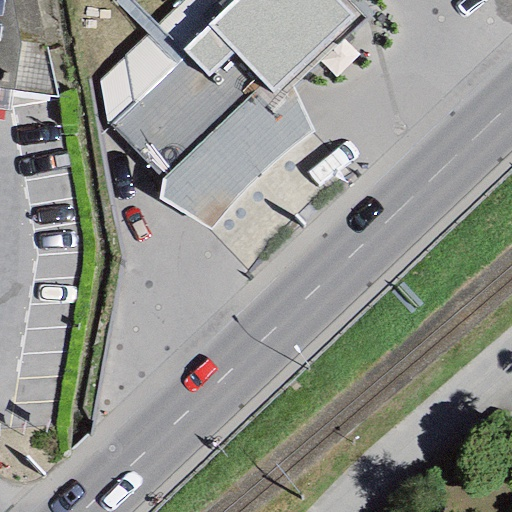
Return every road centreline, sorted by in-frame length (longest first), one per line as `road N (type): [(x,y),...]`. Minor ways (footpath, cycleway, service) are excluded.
road 1 (secondary): [(77,511),(511,98)]
road 2 (residential): [(511,370),(352,511)]
